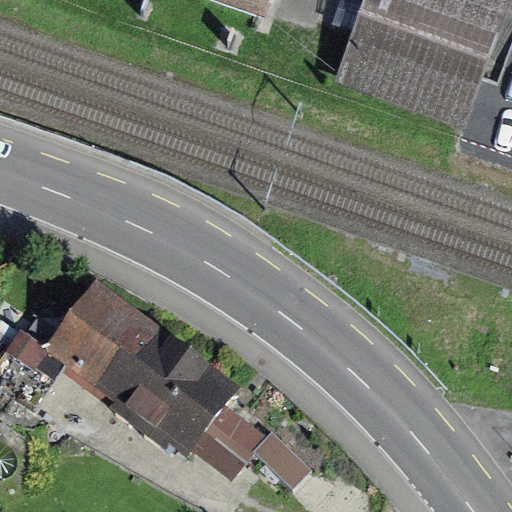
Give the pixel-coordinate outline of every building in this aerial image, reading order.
[(205,0),(284,28),(293,0),(205,0)] [(511,0),(385,0),(353,90),(482,136),(511,52),(511,0)] [(257,396),(114,287),(60,358),(203,467),(257,396)] [(48,351),(22,334),(8,355),(34,372),(48,351)] [(83,416),(49,393),(36,413),(70,436),(83,416)] [(268,456),(308,495),(326,475),(287,437),(268,456)]
